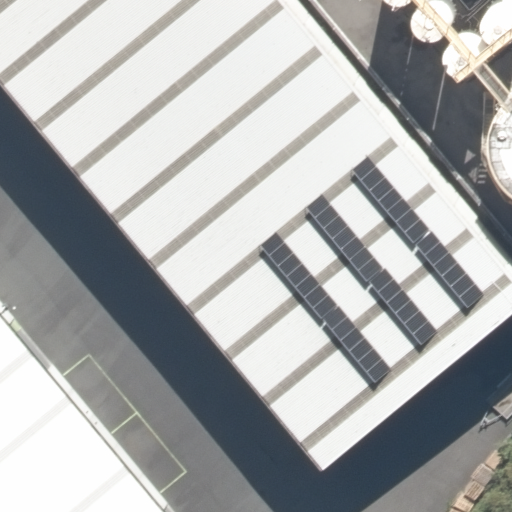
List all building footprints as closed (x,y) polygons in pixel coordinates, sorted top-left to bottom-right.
[(0,0),(0,48),(350,464),(511,328),(511,260),(292,0),(0,0)] [(454,29),(458,25),(461,19),(463,13),(462,7),(459,1),(457,0),(428,0),(425,5),(423,11),(424,18),(427,23),(431,28),(436,31),(442,32),(448,31),(454,29)] [(511,0),(495,0),(492,5),(491,11),(492,17),(494,23),(498,27),(504,30),(510,31),(511,31),(511,0)] [(486,63),(491,59),(494,54),(495,48),(494,41),(491,35),(486,31),(480,28),(473,28),(466,30),(461,34),(457,40),(456,46),(457,52),(459,58),(463,62),(469,65),(475,67),(481,66),(486,63)] [(511,92),(508,98),(503,109),(499,121),(498,134),(498,146),(501,159),(506,170),(511,178),(511,92)] [(179,511),(0,295),(0,511),(179,511)]
